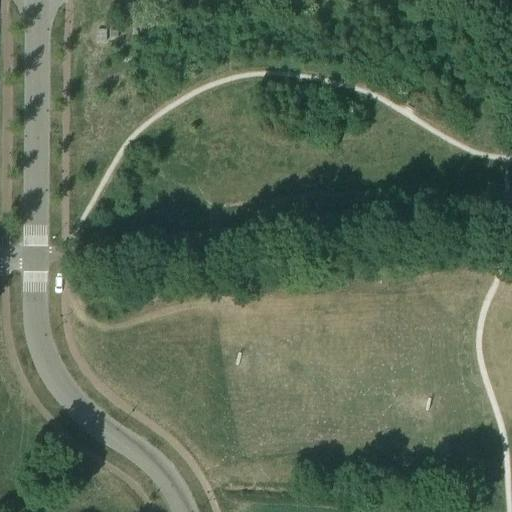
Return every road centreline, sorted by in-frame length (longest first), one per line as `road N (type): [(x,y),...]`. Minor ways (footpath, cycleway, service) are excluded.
road 1 (unclassified): [(184,511),(169,481),(65,393),(47,365),(35,335),(32,255)]
road 2 (unclassified): [(32,255),(36,0)]
